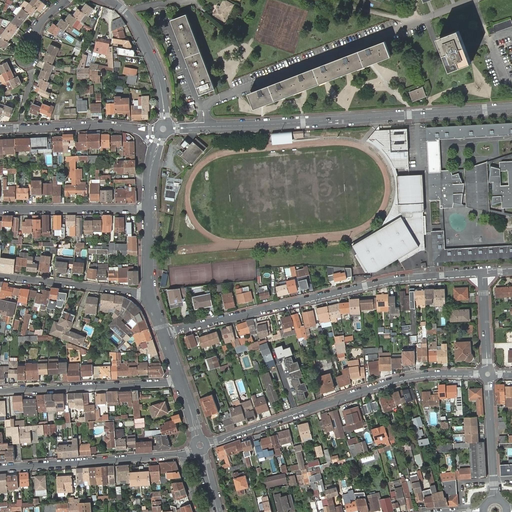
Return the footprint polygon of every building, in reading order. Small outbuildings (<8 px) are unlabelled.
[(40,0),(33,0),(30,3),(37,9),(43,2),(40,0)] [(224,21),(233,4),(224,0),(223,0),(219,9),(216,8),(213,15),(224,21)] [(37,9),(30,3),(25,10),(30,15),(32,16),(37,9)] [(87,3),(82,10),(86,13),(89,16),(94,9),(87,3)] [(79,8),(73,15),(78,19),(81,21),(86,13),(82,10),(79,8)] [(25,10),(23,9),(17,15),(25,21),(30,15),(25,10)] [(73,15),(70,13),(65,20),(70,24),(73,26),(78,19),(73,15)] [(25,21),(17,15),(12,22),(19,28),(25,21)] [(201,95),(212,91),(183,16),(172,21),(201,95)] [(65,20),(62,18),(57,25),(61,29),(64,31),(70,24),(65,20)] [(511,20),(511,18),(505,20),(493,25),(493,27),(488,29),(491,34),(496,32),(511,25),(511,20)] [(127,25),(123,20),(113,24),(112,24),(113,31),(121,27),(127,25)] [(19,28),(12,22),(6,29),(14,35),(19,28)] [(56,36),(61,29),(57,25),(54,23),(49,31),(56,36)] [(85,34),(89,35),(92,28),(84,24),(82,28),(86,29),(85,34)] [(115,33),(113,34),(113,37),(115,38),(119,36),(120,39),(127,40),(126,36),(125,37),(123,31),(121,27),(113,31),(115,33)] [(8,41),(14,35),(6,29),(1,35),(3,37),(8,41)] [(471,64),(458,30),(437,38),(450,72),(471,64)] [(10,43),(8,41),(3,37),(0,40),(0,46),(4,50),(10,43)] [(130,42),(129,40),(127,40),(120,39),(115,38),(113,37),(113,47),(118,47),(118,42),(125,43),(124,48),(126,49),(128,49),(131,49),(132,45),(131,44),(130,44),(130,42)] [(106,39),(102,38),(102,40),(97,39),(95,50),(108,53),(110,41),(106,41),(106,39)] [(74,47),(81,50),(84,42),(77,39),(74,47)] [(254,106),(390,53),(386,42),(250,95),(254,106)] [(48,52),(56,56),(60,48),(51,44),(48,52)] [(135,52),(134,50),(131,49),(128,49),(126,49),(124,48),(118,48),(118,54),(135,56),(137,57),(135,52)] [(53,64),(56,56),(48,52),(44,60),(46,61),(53,64)] [(88,55),(84,53),(78,68),(78,78),(90,78),(90,69),(90,68),(85,68),(88,55)] [(0,66),(3,73),(11,69),(8,61),(0,65),(0,66)] [(51,73),(55,65),(53,64),(46,61),(43,69),(51,73)] [(114,73),(114,67),(99,64),(98,70),(102,71),(114,73)] [(132,69),(125,68),(124,73),(129,74),(128,83),(136,83),(137,75),(131,74),(132,69)] [(15,77),(11,69),(3,73),(4,76),(0,77),(3,83),(10,79),(15,77)] [(48,81),(51,73),(43,69),(39,77),(41,78),(48,81)] [(90,69),(90,76),(92,76),(92,80),(100,80),(100,75),(99,75),(98,71),(94,71),(93,69),(90,69)] [(18,75),(15,77),(10,79),(14,88),(22,84),(18,75)] [(50,83),(48,81),(41,78),(37,87),(47,90),(50,83)] [(422,87),(409,93),(412,101),(426,96),(422,87)] [(92,113),(102,112),(101,96),(101,93),(97,94),(97,98),(97,104),(92,104),(91,104),(92,112),(92,113)] [(115,97),(116,113),(123,112),(130,112),(130,98),(122,99),(122,97),(115,97)] [(87,100),(84,100),(84,102),(78,102),(78,110),(88,110),(87,100)] [(142,103),(143,119),(149,119),(149,111),(151,111),(150,101),(142,101),(142,103)] [(143,119),(142,103),(139,104),(139,106),(140,107),(140,109),(135,109),(135,106),(133,106),(133,120),(143,119)] [(39,113),(41,107),(32,104),(30,113),(38,115),(39,113)] [(51,116),(54,107),(42,104),(41,107),(39,113),(51,116)] [(13,109),(5,106),(4,109),(2,114),(10,117),(13,109)] [(511,245),(446,249),(445,230),(442,230),(433,231),(434,262),(511,257),(511,123),(427,129),(427,142),(437,142),(437,140),(511,135),(511,161),(502,162),(502,168),(500,168),(500,167),(490,164),(488,182),(493,182),(493,184),(492,184),(491,206),(502,203),(502,201),(504,201),(505,208),(511,207),(511,245)] [(409,168),(406,127),(374,129),(368,139),(373,142),(375,139),(381,144),(383,140),(386,143),(387,143),(387,145),(383,145),(381,148),(384,151),(387,155),(391,160),(393,164),(394,167),(405,166),(406,168),(409,168)] [(80,142),(75,142),(76,144),(76,150),(80,150),(80,148),(88,148),(88,147),(87,135),(87,131),(84,131),(85,134),(80,134),(80,142)] [(97,134),(87,135),(88,147),(100,147),(100,133),(100,131),(97,131),(97,134)] [(100,133),(100,147),(110,146),(110,133),(100,133)] [(120,133),(112,133),(112,134),(112,151),(116,150),(116,148),(119,148),(119,145),(121,145),(120,133)] [(74,135),(64,135),(64,136),(64,152),(64,156),(76,156),(76,150),(73,150),(73,152),(67,152),(67,143),(68,143),(73,143),(74,135)] [(64,152),(64,136),(53,137),(53,151),(58,151),(58,147),(61,147),(61,153),(64,152)] [(41,139),(31,139),(31,150),(31,151),(37,151),(37,149),(52,149),(52,137),(41,137),(41,139)] [(179,151),(181,151),(204,147),(207,146),(197,137),(192,144),(186,139),(180,147),(181,149),(179,151)] [(16,139),(4,140),(4,153),(4,154),(16,153),(16,150),(16,139)] [(16,139),(16,150),(31,150),(31,139),(16,139)] [(373,142),(368,139),(366,140),(372,143),(377,146),(380,149),(383,153),(386,156),(389,161),(392,166),(395,175),(396,181),(396,187),(395,193),(394,199),(392,205),(390,211),(387,216),(383,221),(379,226),(374,230),(369,234),(362,238),(354,243),(355,246),(362,241),(366,239),(368,237),(372,235),(375,233),(380,229),(384,225),(388,220),(392,214),(394,209),(396,205),(397,199),(398,191),(399,185),(398,176),(398,175),(397,170),(396,167),(394,167),(393,164),(391,160),(387,155),(384,151),(381,148),(378,145),(373,142)] [(129,142),(123,142),(123,148),(123,153),(123,154),(135,154),(134,142),(129,142)] [(182,155),(189,160),(188,156),(196,154),(196,156),(200,155),(205,149),(204,147),(181,151),(182,155)] [(188,156),(189,160),(192,164),(200,155),(196,156),(196,154),(188,156)] [(511,154),(465,170),(451,170),(453,175),(461,173),(465,171),(466,184),(467,205),(464,204),(455,202),(453,207),(467,207),(511,216),(511,214),(505,213),(505,208),(504,201),(502,201),(502,203),(502,212),(490,209),(488,182),(487,165),(499,161),(500,167),(500,168),(502,168),(502,162),(502,160),(508,158),(511,157),(511,154)] [(135,172),(135,155),(126,155),(126,160),(117,160),(117,163),(118,169),(118,172),(126,172),(130,172),(135,172)] [(441,173),(429,173),(430,180),(442,180),(442,185),(430,186),(431,201),(440,200),(441,206),(443,206),(443,208),(453,207),(455,202),(464,204),(466,184),(464,184),(461,173),(453,175),(451,170),(441,171),(441,173)] [(423,208),(421,173),(398,175),(398,176),(399,185),(398,191),(397,199),(396,205),(394,209),(392,214),(388,220),(384,225),(380,229),(375,233),(372,235),(368,237),(366,239),(362,241),(355,246),(359,254),(357,255),(364,272),(377,271),(397,258),(399,262),(420,249),(420,246),(424,246),(423,233),(425,233),(424,215),(422,215),(422,208),(423,208)] [(76,194),(76,177),(73,177),(73,185),(66,185),(65,195),(71,195),(71,194),(76,194)] [(79,177),(76,177),(76,194),(82,194),(83,195),(87,195),(87,185),(79,185),(79,179),(79,177)] [(42,181),(31,180),(31,184),(31,188),(31,194),(51,194),(51,183),(42,183),(42,181)] [(56,180),(52,180),(53,203),(64,203),(64,197),(60,197),(60,184),(56,184),(56,180)] [(91,200),(100,200),(100,183),(91,184),(91,200)] [(29,194),(31,194),(31,188),(19,188),(19,185),(17,185),(17,198),(29,198),(29,194)] [(136,201),(136,187),(130,187),(130,186),(127,186),(127,188),(128,203),(135,203),(136,201)] [(6,187),(4,187),(4,200),(15,200),(15,192),(8,192),(8,189),(6,189),(6,187)] [(116,189),(116,203),(128,203),(127,188),(124,188),(124,192),(118,192),(118,189),(116,189)] [(112,190),(101,190),(101,201),(112,201),(112,190)] [(165,190),(164,200),(174,201),(175,191),(165,190)] [(14,215),(4,215),(4,221),(3,225),(13,226),(14,215)] [(76,215),(66,215),(66,225),(70,225),(69,236),(75,236),(75,233),(75,228),(76,215)] [(112,215),(102,215),(102,218),(102,223),(102,227),(105,227),(106,227),(106,224),(111,224),(112,215)] [(114,230),(114,233),(113,234),(123,234),(124,215),(115,215),(114,230)] [(102,223),(102,218),(94,218),(93,230),(93,231),(101,232),(102,227),(102,223)] [(93,220),(84,220),(83,233),(92,233),(93,220)] [(128,244),(128,247),(128,250),(138,251),(138,247),(136,247),(135,236),(133,236),(127,235),(128,244)] [(15,261),(14,270),(21,270),(21,265),(26,266),(28,253),(20,252),(20,258),(17,257),(17,262),(15,261)] [(40,255),(40,260),(40,271),(49,272),(50,256),(45,255),(40,255)] [(67,258),(55,257),(54,259),(54,272),(56,272),(66,273),(66,264),(73,264),(73,263),(73,261),(73,258),(73,256),(72,256),(70,256),(70,258),(67,258)] [(28,270),(36,271),(37,264),(33,264),(34,258),(29,257),(28,270)] [(0,259),(0,264),(0,270),(14,272),(14,270),(15,261),(9,260),(8,263),(2,263),(2,259),(0,259)] [(73,264),(72,273),(83,273),(84,262),(73,261),(73,263),(73,264)] [(104,266),(97,267),(98,280),(106,279),(105,270),(104,271),(104,266)] [(139,284),(138,271),(133,271),(133,266),(128,266),(129,284),(139,284)] [(309,271),(308,266),(304,267),(305,269),(297,271),(301,289),(309,287),(306,274),(309,274),(309,271)] [(352,277),(352,276),(351,268),(339,268),(334,269),(333,267),(326,266),(328,276),(333,275),(334,281),(334,282),(346,279),(346,278),(352,277)] [(96,269),(89,268),(88,277),(91,277),(91,278),(95,278),(96,269)] [(119,279),(119,282),(127,282),(126,268),(122,269),(118,269),(118,271),(119,279)] [(109,280),(116,279),(119,279),(118,271),(113,272),(109,272),(109,280)] [(163,277),(161,286),(167,287),(169,277),(168,274),(164,273),(163,277)] [(295,279),(287,281),(288,284),(290,293),(297,291),(295,279)] [(9,284),(3,283),(2,288),(0,296),(6,297),(6,295),(12,296),(13,296),(14,289),(9,288),(9,289),(8,289),(9,284)] [(288,284),(277,286),(279,295),(290,293),(288,284)] [(186,287),(170,289),(173,302),(183,300),(182,296),(187,295),(186,287)] [(242,287),(235,289),(239,303),(252,300),(250,291),(243,292),(242,287)] [(497,298),(511,296),(511,287),(496,289),(497,298)] [(20,296),(21,289),(14,288),(14,289),(13,296),(20,297),(20,296)] [(60,289),(52,288),(51,292),(49,302),(48,311),(55,312),(57,303),(60,289)] [(263,288),(259,289),(262,298),(271,296),(269,289),(263,290),(263,288)] [(29,296),(30,290),(21,289),(20,296),(20,297),(18,302),(27,303),(29,296)] [(435,289),(425,290),(425,291),(426,304),(433,304),(432,298),(436,298),(436,297),(435,292),(435,289)] [(469,294),(469,289),(456,289),(456,290),(451,291),(451,300),(456,300),(468,300),(468,294),(469,294)] [(49,302),(51,292),(45,290),(42,304),(41,308),(45,309),(46,305),(47,301),(49,302)] [(421,290),(415,290),(415,291),(413,291),(410,291),(411,309),(413,309),(416,308),(416,305),(426,304),(425,291),(421,291),(421,290)] [(441,307),(446,307),(445,307),(445,297),(441,297),(441,292),(441,291),(435,292),(436,297),(437,297),(437,307),(441,307)] [(67,294),(60,292),(58,303),(65,304),(66,301),(67,294)] [(232,292),(223,294),(226,308),(236,306),(232,292)] [(401,292),(401,311),(406,310),(406,312),(410,312),(410,297),(405,297),(405,292),(401,292)] [(109,295),(103,294),(101,307),(113,310),(116,296),(109,295)] [(210,294),(193,298),(196,308),(208,305),(209,309),(213,308),(210,294)] [(116,296),(113,310),(116,311),(112,315),(112,316),(114,318),(111,323),(121,313),(120,312),(123,310),(124,297),(123,297),(119,296),(116,296)] [(376,299),(377,310),(377,311),(381,310),(381,309),(390,308),(389,298),(389,296),(376,296),(376,299)] [(87,304),(85,304),(84,313),(96,314),(98,298),(88,297),(87,304)] [(125,314),(132,301),(129,299),(124,297),(123,310),(120,312),(125,314)] [(390,308),(390,317),(393,317),(393,314),(400,313),(400,310),(396,309),(396,298),(389,298),(390,308)] [(360,300),(360,310),(377,310),(376,299),(369,299),(369,301),(367,301),(367,300),(360,300)] [(111,323),(110,325),(128,342),(138,333),(149,329),(146,321),(143,312),(139,308),(132,301),(125,314),(120,312),(121,313),(111,323)] [(16,304),(11,303),(5,302),(4,303),(0,302),(0,314),(1,314),(1,313),(7,314),(6,316),(8,316),(13,317),(16,304)] [(69,304),(67,303),(64,309),(61,316),(73,321),(76,315),(77,313),(69,309),(70,306),(69,304)] [(340,306),(341,314),(351,313),(350,303),(340,304),(340,306)] [(331,320),(342,318),(341,314),(340,306),(329,308),(331,320)] [(325,324),(332,322),(331,320),(329,308),(324,309),(325,312),(323,312),(322,309),(317,310),(320,320),(324,319),(324,321),(325,324)] [(466,315),(470,315),(470,310),(452,311),(452,321),(466,320),(466,315)] [(314,311),(304,313),(306,326),(310,325),(310,326),(316,324),(314,311)] [(31,315),(26,314),(22,333),(21,337),(26,337),(27,334),(31,315)] [(296,330),(297,334),(301,333),(301,330),(303,329),(302,327),(298,315),(291,317),(294,326),(296,330)] [(61,316),(60,316),(58,322),(55,321),(50,333),(87,348),(89,344),(84,342),(86,337),(70,331),(71,329),(71,330),(74,321),(73,321),(61,316)] [(282,321),(285,329),(286,329),(286,330),(290,329),(290,328),(294,326),(291,317),(286,318),(286,320),(282,321)] [(250,332),(251,337),(261,335),(259,330),(257,330),(255,319),(247,321),(247,322),(250,332)] [(271,326),(271,323),(268,324),(267,321),(262,322),(263,325),(259,326),(259,330),(261,335),(262,339),(267,338),(267,336),(272,335),(270,326),(271,326)] [(240,335),(250,332),(247,322),(237,326),(240,335)] [(353,337),(361,336),(359,325),(352,325),(353,337)] [(240,346),(238,340),(236,341),(235,337),(233,328),(232,326),(227,327),(228,329),(222,330),(224,339),(230,338),(231,342),(234,341),(234,342),(236,348),(240,346)] [(305,337),(303,331),(305,331),(304,326),(302,327),(303,329),(301,330),(301,333),(297,334),(298,339),(305,337)] [(153,340),(149,329),(138,333),(139,335),(140,335),(141,339),(139,340),(139,341),(141,341),(142,344),(144,343),(153,340)] [(218,332),(200,338),(201,342),(202,345),(203,348),(221,342),(220,339),(218,332)] [(197,344),(201,342),(199,336),(195,337),(194,335),(186,337),(189,348),(197,346),(197,344)] [(419,361),(428,361),(427,336),(423,336),(424,348),(418,348),(419,361)] [(274,360),(268,342),(263,343),(262,339),(259,340),(259,341),(261,348),(266,363),(274,360)] [(158,355),(153,340),(144,343),(145,349),(142,350),(142,354),(149,354),(152,354),(158,355)] [(254,350),(261,348),(259,341),(252,344),(254,350)] [(437,342),(429,343),(430,360),(438,360),(437,342)] [(346,343),(337,344),(339,355),(347,353),(346,343)] [(443,350),(438,350),(439,363),(449,362),(448,343),(443,344),(443,350)] [(471,343),(457,343),(457,360),(466,359),(467,360),(468,361),(469,361),(470,361),(471,361),(473,361),(473,360),(474,359),(474,358),(475,358),(475,357),(474,356),(474,355),(473,354),(473,353),(472,353),(471,353),(471,343)] [(126,344),(120,349),(120,350),(124,353),(129,348),(126,344)] [(283,345),(276,348),(279,358),(286,355),(287,357),(294,354),(291,347),(285,349),(283,345)] [(407,346),(403,346),(404,369),(413,368),(413,360),(408,360),(407,346)] [(121,353),(119,352),(117,352),(118,361),(119,377),(129,376),(128,365),(120,366),(120,364),(119,364),(119,361),(120,361),(121,353)] [(128,363),(128,365),(129,376),(140,376),(139,365),(138,354),(136,353),(136,365),(131,365),(131,363),(128,363)] [(216,369),(221,367),(217,357),(208,359),(212,370),(216,369)] [(293,357),(287,359),(294,379),(293,380),(300,400),(306,397),(304,391),(308,389),(299,362),(296,364),(293,357)] [(392,357),(379,358),(380,366),(380,370),(384,370),(393,370),(393,368),(392,358),(392,357)] [(403,357),(392,358),(393,368),(403,367),(403,357)] [(89,365),(82,366),(83,376),(94,376),(93,367),(93,365),(93,360),(90,360),(89,362),(89,365)] [(349,368),(351,377),(360,376),(360,378),(365,377),(364,367),(359,368),(358,360),(348,362),(349,368)] [(9,374),(9,377),(18,377),(18,365),(18,361),(9,361),(9,366),(9,372),(9,374)] [(60,369),(60,361),(50,361),(50,374),(60,374),(60,369)] [(41,362),(40,362),(40,365),(40,375),(49,374),(48,365),(42,365),(41,362)] [(112,377),(111,366),(111,364),(111,362),(105,362),(104,364),(104,367),(96,367),(93,367),(94,376),(94,378),(97,378),(108,377),(108,380),(112,380),(112,377)] [(149,368),(149,366),(149,363),(144,363),(144,365),(139,365),(140,376),(149,376),(149,368)] [(9,366),(0,365),(0,384),(6,384),(6,378),(9,378),(9,377),(9,374),(6,374),(5,372),(9,372),(9,366)] [(18,380),(27,380),(26,365),(18,365),(18,380)] [(27,380),(41,381),(40,375),(40,365),(34,365),(26,365),(27,380)] [(73,367),(68,367),(68,368),(69,374),(69,381),(81,381),(80,367),(75,367),(75,366),(73,366),(73,367)] [(165,374),(163,366),(149,366),(149,368),(151,368),(151,378),(163,377),(165,374)] [(371,376),(380,375),(380,372),(380,370),(380,366),(370,366),(371,376)] [(65,374),(65,382),(69,381),(69,374),(68,368),(60,369),(60,374),(65,374)] [(343,375),(340,376),(337,377),(340,387),(344,386),(352,383),(351,379),(351,377),(349,368),(343,370),(344,374),(343,375)] [(331,373),(318,377),(322,393),(336,388),(331,373)] [(279,399),(275,388),(272,377),(268,378),(266,374),(263,375),(268,390),(272,402),(279,399)] [(457,386),(439,387),(439,391),(440,398),(458,397),(457,386)] [(497,386),(497,400),(506,401),(505,386),(497,386)] [(409,389),(403,391),(406,402),(412,400),(409,389)] [(478,416),(485,416),(481,389),(470,389),(470,398),(476,398),(478,416)] [(132,391),(120,392),(120,405),(123,405),(123,402),(133,401),(132,391)] [(140,391),(134,391),(134,400),(140,400),(143,399),(142,393),(140,392),(140,391)] [(397,392),(393,393),(394,394),(397,404),(406,402),(403,391),(399,392),(400,394),(398,395),(397,392)] [(435,405),(440,405),(440,398),(439,391),(434,391),(434,393),(435,394),(431,394),(431,393),(422,393),(422,399),(424,399),(424,404),(434,404),(435,405)] [(119,392),(107,392),(108,404),(119,404),(119,392)] [(88,393),(83,394),(84,406),(84,408),(84,418),(84,421),(85,422),(87,422),(87,419),(95,419),(94,406),(89,406),(88,393)] [(64,394),(56,395),(56,406),(57,411),(60,411),(65,411),(65,408),(64,394)] [(83,394),(68,394),(69,402),(69,407),(76,406),(76,409),(84,408),(84,406),(83,394)] [(105,394),(96,395),(97,404),(106,404),(105,394)] [(220,413),(214,394),(201,399),(207,415),(213,413),(214,415),(220,413)] [(397,404),(394,394),(380,399),(384,411),(398,408),(397,404)] [(46,395),(37,396),(37,399),(38,407),(46,407),(46,395)] [(56,395),(46,395),(46,407),(56,406),(56,395)] [(23,410),(23,396),(13,397),(14,411),(23,410)] [(260,420),(263,419),(262,415),(271,412),(266,396),(253,400),(256,407),(257,407),(260,416),(259,416),(260,420)] [(38,407),(37,399),(24,400),(25,414),(32,413),(32,416),(37,416),(36,408),(38,407)] [(435,407),(435,405),(434,404),(424,404),(424,399),(422,399),(423,408),(435,407)] [(230,409),(235,423),(246,419),(242,406),(241,404),(240,400),(233,403),(234,407),(230,409)] [(246,419),(248,422),(257,419),(251,401),(241,404),(242,406),(246,419)] [(166,402),(151,407),(154,417),(169,412),(166,402)] [(375,412),(380,411),(377,402),(372,403),(375,412)] [(350,409),(344,411),(349,430),(365,426),(360,410),(350,412),(350,409)] [(454,410),(455,418),(464,417),(464,409),(454,410)] [(99,410),(95,410),(96,421),(106,421),(109,421),(108,417),(109,414),(106,415),(106,417),(99,418),(99,410)] [(325,428),(326,432),(335,430),(338,438),(342,437),(342,439),(346,438),(338,410),(330,413),(331,415),(331,417),(329,418),(329,416),(326,415),(325,417),(322,418),(323,421),(319,422),(322,430),(325,428)] [(227,432),(236,429),(231,414),(228,415),(229,420),(224,421),(227,432)] [(180,415),(173,417),(174,422),(163,425),(164,426),(161,427),(162,431),(146,433),(146,437),(152,436),(166,435),(178,431),(175,422),(181,420),(180,415)] [(478,416),(465,417),(466,442),(470,442),(480,441),(478,416)] [(430,444),(428,438),(421,438),(419,432),(420,431),(418,425),(422,424),(420,417),(412,419),(414,426),(419,444),(430,444)] [(145,419),(134,419),(135,428),(145,428),(145,426),(145,419)] [(109,421),(106,421),(108,436),(105,436),(106,442),(108,442),(108,448),(116,447),(115,431),(114,424),(114,420),(109,421)] [(310,437),(313,436),(309,423),(299,425),(303,442),(305,442),(304,438),(310,437)] [(56,424),(47,424),(44,425),(44,427),(45,427),(46,435),(56,435),(56,424)] [(36,430),(36,425),(29,426),(24,426),(19,426),(21,444),(32,443),(31,430),(36,430)] [(385,426),(389,440),(395,438),(391,425),(385,426)] [(18,444),(21,444),(19,426),(11,427),(10,427),(6,427),(7,440),(13,439),(13,441),(17,441),(18,444)] [(387,443),(388,446),(390,445),(389,440),(385,426),(373,430),(378,445),(387,443)] [(115,431),(116,447),(117,450),(127,449),(126,440),(122,440),(121,437),(123,437),(123,430),(119,431),(119,430),(117,430),(117,431),(115,431)] [(280,443),(280,444),(291,442),(291,444),(293,444),(290,430),(277,433),(278,435),(280,443)] [(275,454),(275,455),(281,453),(280,448),(279,444),(280,443),(278,435),(273,436),(272,433),(270,434),(271,437),(275,454)] [(0,461),(15,461),(14,447),(3,447),(2,435),(0,434),(0,461)] [(142,451),(143,452),(169,450),(171,448),(166,435),(152,436),(153,441),(136,442),(137,447),(137,451),(142,451)] [(137,447),(136,442),(136,441),(136,436),(128,437),(129,447),(137,447)] [(275,454),(271,437),(254,441),(258,458),(275,454)] [(232,442),(235,454),(243,451),(241,440),(232,442)] [(251,441),(243,443),(246,454),(254,452),(253,449),(254,449),(251,441)] [(480,441),(470,442),(471,469),(472,479),(486,478),(485,441),(480,441)] [(225,445),(228,456),(235,454),(232,442),(225,445)] [(366,442),(360,443),(363,454),(367,452),(369,452),(366,442)] [(360,443),(349,446),(352,457),(356,456),(363,454),(360,443)] [(91,444),(79,445),(80,456),(92,455),(92,453),(91,444)] [(450,444),(431,444),(434,453),(454,449),(454,444),(450,444)] [(225,445),(219,447),(224,459),(226,458),(229,468),(232,468),(228,456),(225,445)] [(299,466),(300,471),(302,470),(307,469),(309,469),(309,468),(308,464),(307,461),(303,462),(301,451),(303,451),(302,446),(294,447),(299,466)] [(322,446),(316,447),(319,456),(325,455),(322,446)] [(168,478),(181,477),(176,462),(159,463),(160,466),(160,467),(167,467),(168,478)] [(501,477),(511,476),(511,464),(501,465),(501,477)] [(128,486),(131,485),(130,472),(130,465),(117,466),(119,481),(120,481),(120,484),(128,483),(128,486)] [(115,466),(107,466),(109,484),(116,484),(115,466)] [(150,478),(161,477),(160,467),(160,466),(150,467),(150,471),(150,478)] [(311,483),(312,488),(315,487),(314,482),(318,480),(320,486),(321,486),(323,492),(325,491),(325,490),(320,469),(319,466),(309,468),(309,469),(307,469),(311,483)] [(161,477),(161,478),(167,478),(168,478),(167,467),(160,467),(161,477)] [(433,495),(437,507),(449,506),(446,497),(444,498),(442,491),(437,492),(435,485),(436,484),(431,467),(426,468),(433,495)] [(307,469),(302,470),(303,474),(298,476),(300,485),(311,483),(307,469)] [(471,469),(459,470),(459,471),(460,476),(459,476),(459,479),(459,480),(472,479),(471,469)] [(150,471),(140,472),(141,486),(141,487),(143,487),(143,484),(148,484),(149,489),(151,488),(150,478),(150,471)] [(456,479),(456,471),(439,473),(441,480),(456,480),(456,479)] [(29,472),(20,473),(21,487),(30,486),(29,472)] [(140,472),(130,472),(131,485),(131,488),(141,487),(141,486),(140,472)] [(287,473),(286,474),(290,487),(299,484),(295,472),(293,472),(287,473)] [(7,477),(6,474),(0,474),(0,492),(8,493),(8,490),(7,477)] [(264,478),(266,488),(288,483),(286,474),(283,474),(280,475),(275,476),(266,478),(264,478)] [(73,475),(57,477),(58,493),(74,492),(73,475)] [(238,475),(233,477),(238,494),(250,491),(247,479),(245,480),(244,476),(239,477),(238,475)] [(418,475),(410,477),(415,494),(420,492),(423,492),(420,482),(418,475)] [(17,476),(7,477),(8,490),(18,489),(17,476)] [(37,483),(38,494),(47,493),(46,476),(37,477),(32,477),(33,483),(37,483)] [(441,480),(446,497),(449,506),(458,505),(456,480),(441,480)] [(173,483),(176,491),(185,488),(183,482),(173,483)] [(403,484),(410,511),(412,511),(412,510),(414,509),(406,483),(403,484)] [(330,511),(335,511),(334,508),(332,497),(339,495),(337,487),(325,490),(325,491),(327,497),(327,499),(330,511)] [(402,487),(395,489),(397,495),(399,505),(406,503),(402,487)] [(176,500),(179,499),(188,496),(185,488),(176,491),(178,496),(175,497),(176,500)] [(370,496),(366,497),(367,499),(368,505),(369,504),(371,511),(372,511),(380,510),(379,504),(377,494),(375,494),(375,493),(370,494),(370,496)] [(379,493),(377,494),(379,504),(380,504),(382,511),(385,511),(394,510),(391,498),(381,500),(379,493)] [(293,498),(292,495),(282,498),(276,500),(279,511),(290,509),(290,510),(295,509),(293,498)] [(424,498),(427,508),(437,507),(433,495),(424,498)] [(272,511),(270,502),(269,497),(262,499),(265,511),(272,511)] [(356,499),(341,502),(342,505),(343,511),(358,511),(356,502),(356,500),(356,499)] [(356,502),(358,511),(368,511),(370,511),(368,505),(367,499),(356,500),(356,502)] [(92,511),(92,501),(86,502),(79,502),(79,511),(92,511)] [(163,505),(163,501),(154,502),(154,511),(156,511),(163,511),(163,505)] [(79,511),(79,502),(74,503),(70,503),(70,511),(79,511)] [(69,511),(69,503),(57,504),(57,511),(65,510),(64,511),(69,511)]
